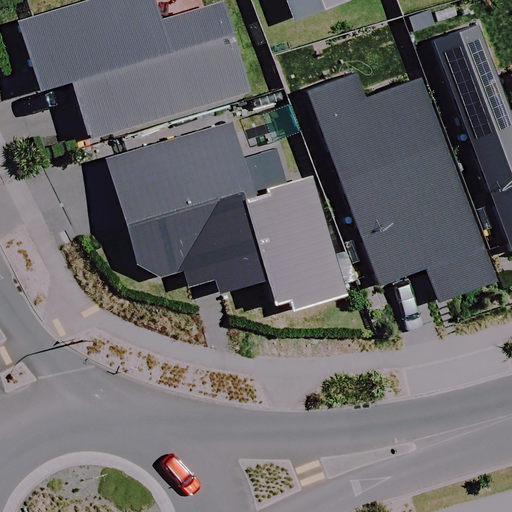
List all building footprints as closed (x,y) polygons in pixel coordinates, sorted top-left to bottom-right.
[(147,0),(82,0),(12,21),(32,87),(64,77),(83,137),(241,90),(214,1),(153,19),(147,0)] [(283,0),(289,15),(330,0),(283,0)] [(471,24),(428,39),(504,249),(511,246),(511,70),(505,73),(511,92),(511,107),(503,111),(471,24)] [(347,71),(301,88),(372,281),(420,264),(432,297),(486,277),(412,76),(356,96),(347,71)] [(224,122),(101,158),(131,260),(154,275),(176,269),(181,285),(208,277),(211,288),(259,275),(266,299),(281,294),(285,306),(339,291),(305,177),(279,185),(269,151),(235,160),(224,122)]
